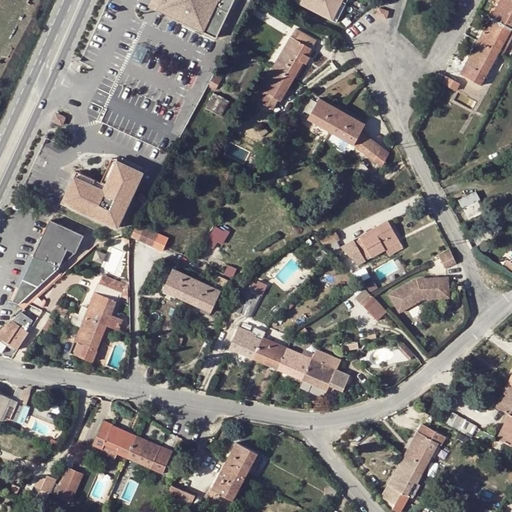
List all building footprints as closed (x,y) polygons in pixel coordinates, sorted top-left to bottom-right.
[(153,0),(150,7),(158,10),(162,0),(153,0)] [(162,0),(158,10),(216,38),(234,0),(162,0)] [(302,0),(300,4),(332,21),(342,0),(302,0)] [(342,0),(332,21),(336,23),(348,0),(342,0)] [(511,0),(499,0),(500,0),(490,18),(508,28),(511,21),(511,0)] [(384,9),(378,8),(376,16),(387,19),(389,11),(384,9)] [(511,36),(511,29),(508,28),(490,18),(482,33),(485,34),(481,43),(499,53),(504,43),(508,45),(511,36)] [(295,29),(281,52),(284,54),(277,67),(294,78),(303,62),(306,64),(309,58),(306,56),(303,54),(307,47),(311,49),(316,40),(295,29)] [(493,63),(499,53),(481,43),(478,41),(476,40),(473,46),(475,47),(460,74),(481,85),(486,76),(483,74),(490,61),(493,63)] [(502,54),(508,45),(504,43),(499,53),(502,54)] [(306,56),(311,49),(307,47),(303,54),(306,56)] [(284,54),(281,52),(273,66),(277,67),(284,54)] [(486,76),(493,63),(490,61),(483,74),(486,76)] [(277,67),(273,66),(268,75),(271,77),(277,67)] [(294,78),(277,67),(271,77),(268,75),(260,88),(261,89),(255,98),(273,108),(278,99),(286,86),(289,87),(294,78)] [(214,73),(208,85),(215,88),(221,76),(214,73)] [(439,82),(456,91),(460,84),(443,75),(439,82)] [(281,100),(289,87),(286,86),(278,99),(281,100)] [(228,101),(213,93),(205,108),(221,116),(228,101)] [(319,98),(309,116),(322,123),(320,126),(330,132),(342,111),(319,98)] [(365,124),(342,111),(330,132),(340,137),(340,138),(342,134),(355,141),(361,131),(365,124)] [(322,123),(309,116),(307,119),(320,126),(322,123)] [(368,137),(361,131),(355,141),(353,145),(360,150),(368,137)] [(340,137),(330,132),(323,144),(333,149),(340,137)] [(342,134),(340,138),(353,145),(355,141),(342,134)] [(368,137),(360,150),(367,156),(374,142),(368,137)] [(374,142),(367,156),(374,162),(382,147),(374,142)] [(499,149),(502,156),(511,150),(511,145),(510,143),(499,149)] [(389,153),(382,147),(374,162),(381,167),(389,153)] [(75,172),(73,177),(97,188),(99,191),(103,188),(116,161),(110,158),(99,182),(75,172)] [(116,161),(103,188),(129,200),(142,172),(116,161)] [(234,175),(226,171),(223,176),(231,179),(234,175)] [(129,200),(103,188),(99,191),(97,188),(73,177),(61,203),(117,228),(129,200)] [(463,208),(478,201),(480,199),(475,191),(458,200),(463,208)] [(484,213),(478,201),(463,208),(468,220),(484,213)] [(65,272),(58,268),(67,249),(75,253),(83,236),(49,221),(33,257),(16,296),(24,299),(30,294),(35,299),(65,272)] [(395,235),(387,221),(360,236),(361,238),(355,242),(354,240),(341,247),(358,265),(367,260),(365,258),(371,254),(372,257),(385,250),(399,242),(395,235)] [(131,237),(162,251),(168,238),(137,223),(131,237)] [(218,249),(230,231),(220,224),(208,243),(218,249)] [(334,233),(319,240),(326,247),(332,253),(340,248),(336,241),(338,240),(334,233)] [(484,239),(477,246),(484,253),(491,246),(484,239)] [(385,250),(388,256),(402,247),(399,242),(385,250)] [(449,249),(439,254),(445,269),(456,263),(449,249)] [(176,297),(197,306),(198,303),(212,309),(221,291),(222,292),(228,280),(219,276),(213,287),(173,268),(165,286),(178,292),(176,297)] [(102,273),(98,284),(119,292),(128,295),(128,284),(102,273)] [(448,277),(417,278),(389,295),(398,312),(423,298),(449,297),(448,277)] [(237,280),(233,287),(240,291),(244,283),(237,280)] [(253,281),(250,289),(261,295),(266,284),(258,280),(256,283),(253,281)] [(89,306),(85,317),(106,325),(118,330),(122,319),(110,315),(119,292),(98,284),(89,306)] [(178,292),(165,286),(163,291),(176,297),(178,292)] [(248,319),(259,297),(242,290),(233,311),(248,319)] [(371,295),(361,304),(376,321),(386,312),(371,295)] [(211,313),(212,309),(198,303),(197,306),(211,313)] [(82,304),(78,314),(85,317),(89,306),(82,304)] [(58,305),(55,312),(66,317),(68,310),(58,305)] [(106,325),(85,317),(78,314),(75,313),(71,323),(80,328),(69,353),(91,362),(106,325)] [(50,317),(43,328),(49,331),(56,321),(50,317)] [(28,333),(11,321),(0,330),(0,338),(7,343),(17,349),(28,333)] [(254,326),(251,332),(263,337),(265,331),(254,326)] [(239,327),(230,346),(244,351),(242,355),(253,360),(263,337),(251,332),(239,327)] [(287,348),(263,337),(253,360),(264,364),(266,360),(279,366),(287,348)] [(342,344),(343,351),(360,348),(358,341),(342,344)] [(403,342),(397,347),(408,359),(414,354),(403,342)] [(244,351),(230,346),(229,349),(242,355),(244,351)] [(318,347),(313,359),(336,369),(341,358),(318,347)] [(303,355),(287,348),(279,366),(293,372),(292,377),(302,381),(311,362),(302,358),(303,355)] [(311,362),(302,381),(312,386),(314,381),(328,387),(341,393),(349,375),(336,369),(313,359),(311,362)] [(278,370),(279,366),(266,360),(264,364),(278,370)] [(293,372),(279,366),(278,370),(292,377),(293,372)] [(312,386),(310,391),(324,397),(328,387),(314,381),(312,386)] [(495,406),(509,413),(511,414),(511,385),(507,393),(504,391),(495,406)] [(0,418),(2,415),(16,422),(24,404),(0,392),(0,418)] [(452,425),(458,415),(452,412),(446,422),(452,425)] [(511,414),(509,413),(501,430),(504,432),(500,439),(511,444),(511,414)] [(472,424),(458,415),(452,425),(466,434),(472,424)] [(93,444),(102,448),(104,443),(119,450),(117,453),(126,457),(135,439),(126,435),(127,432),(103,421),(93,444)] [(422,424),(409,446),(412,448),(408,456),(416,461),(413,467),(422,472),(431,455),(429,453),(435,442),(441,445),(446,436),(422,424)] [(142,442),(135,439),(126,457),(138,462),(139,458),(152,464),(151,467),(162,473),(172,452),(144,439),(142,442)] [(435,457),(441,445),(435,442),(429,453),(431,455),(435,457)] [(104,443),(102,448),(100,452),(115,459),(117,453),(119,450),(104,443)] [(224,465),(245,476),(250,466),(257,453),(236,443),(224,465)] [(257,453),(250,466),(255,469),(262,456),(257,453)] [(399,471),(408,456),(404,455),(396,469),(399,471)] [(416,461),(408,456),(399,471),(396,469),(381,497),(394,504),(392,508),(399,511),(409,496),(405,494),(412,481),(416,483),(422,472),(413,467),(416,461)] [(139,458),(138,462),(135,467),(149,473),(151,467),(152,464),(139,458)] [(245,476),(224,465),(208,495),(211,496),(213,493),(215,494),(217,491),(228,498),(236,484),(239,486),(245,476)] [(82,474),(70,468),(56,496),(70,502),(82,474)] [(39,475),(34,485),(51,493),(57,479),(47,475),(46,478),(39,475)] [(409,496),(416,483),(412,481),(405,494),(409,496)] [(194,495),(171,484),(165,499),(189,509),(194,495)] [(231,499),(239,486),(236,484),(228,498),(231,499)] [(337,490),(330,486),(324,495),(331,499),(337,490)]
